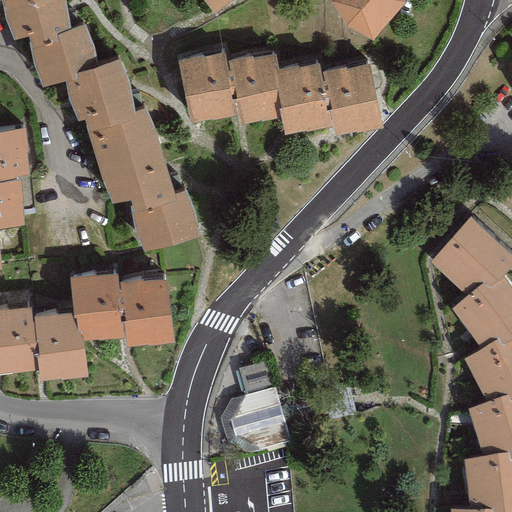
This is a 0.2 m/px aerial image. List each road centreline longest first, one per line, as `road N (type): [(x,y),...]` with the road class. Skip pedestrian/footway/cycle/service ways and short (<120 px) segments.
road 1 (unclassified): [(229,298),(406,109),(472,0)]
road 2 (residential): [(498,133),(373,217),(229,298)]
road 3 (unclassified): [(176,406),(100,415),(0,399)]
road 4 (residential): [(0,61),(33,101),(71,221)]
road 5 (unclassified): [(176,406),(229,298)]
